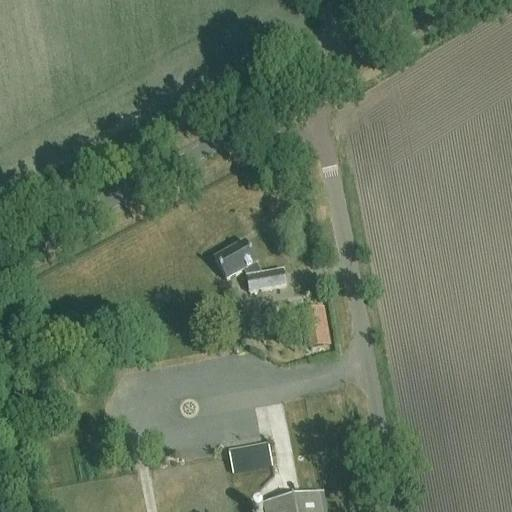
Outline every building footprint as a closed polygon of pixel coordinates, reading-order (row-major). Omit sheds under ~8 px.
[(250,234),(227,245),(230,251),(253,240),(250,234)] [(250,295),(286,289),(283,273),(262,277),(256,266),(257,265),(245,244),(214,262),(226,283),(244,273),(248,279),(247,279),(250,295)] [(51,405),(62,403),(57,381),(47,383),(51,405)] [(228,453),(233,476),(272,468),(268,446),(228,453)] [(326,511),(323,494),(263,506),(263,511),(326,511)]
